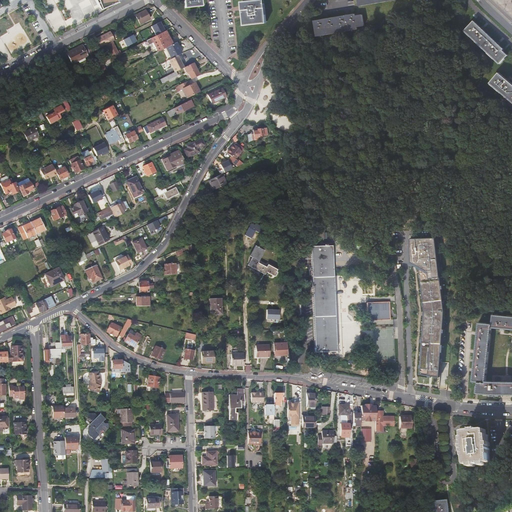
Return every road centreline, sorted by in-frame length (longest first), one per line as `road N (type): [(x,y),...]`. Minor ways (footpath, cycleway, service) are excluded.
road 1 (residential): [(189,372),(297,378),(511,411)]
road 2 (residential): [(67,306),(133,273),(163,245),(239,120)]
road 3 (residential): [(231,112),(0,220)]
road 4 (residential): [(27,325),(35,343),(46,511)]
road 5 (residential): [(0,74),(147,0)]
road 6 (residential): [(67,306),(113,346),(189,372)]
